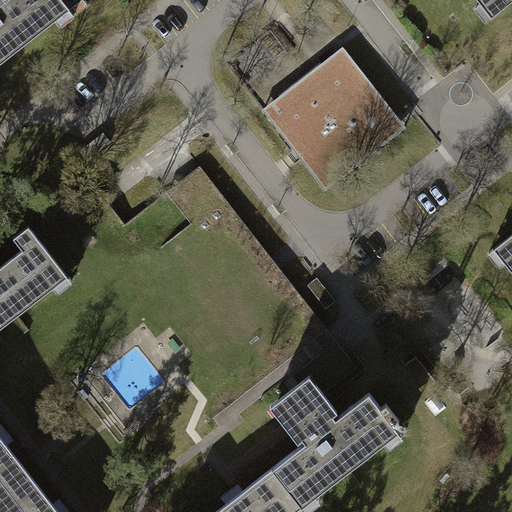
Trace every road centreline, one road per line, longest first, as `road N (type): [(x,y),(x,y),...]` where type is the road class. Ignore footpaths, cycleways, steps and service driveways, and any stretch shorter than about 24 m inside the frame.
road 1 (residential): [(172,51),(307,228),(346,229),(461,141)]
road 2 (residential): [(461,141),(350,0)]
